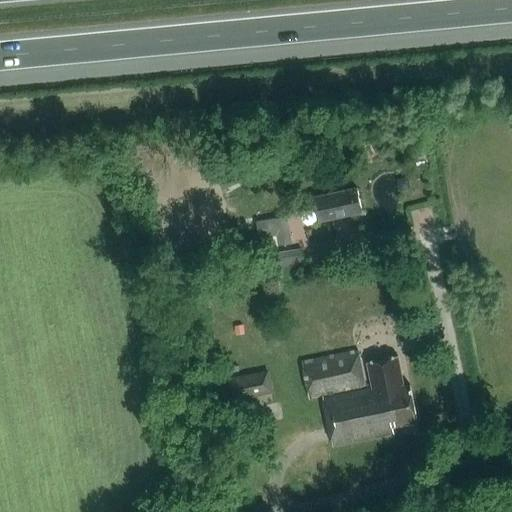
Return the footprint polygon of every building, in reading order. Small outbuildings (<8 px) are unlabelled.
[(319,220),(364,211),(359,188),(314,197),(319,220)] [(290,243),(286,215),(255,220),(257,238),(276,235),(277,245),(290,243)] [(275,267),(306,262),(303,245),(272,250),(275,267)] [(366,362),(371,384),(364,386),(357,349),(302,361),(310,398),(322,396),(333,445),(394,432),(393,426),(417,421),(409,384),(403,385),(397,356),(366,362)] [(272,393),(267,370),(225,378),(230,401),(272,393)]
